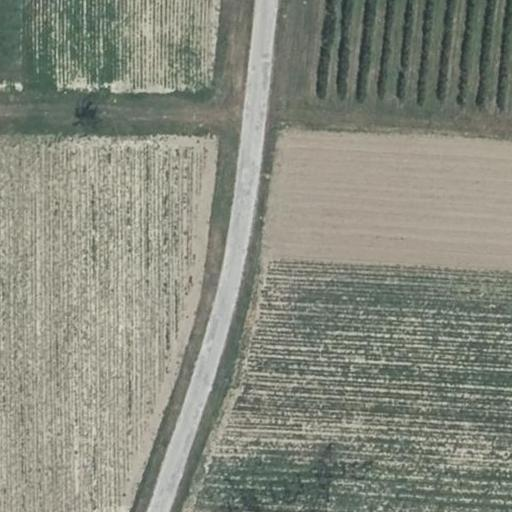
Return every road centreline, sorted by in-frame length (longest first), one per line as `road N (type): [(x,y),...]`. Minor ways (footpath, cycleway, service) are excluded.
road 1 (unclassified): [(159,511),(233,279),(268,0)]
road 2 (track): [(0,111),(258,112)]
